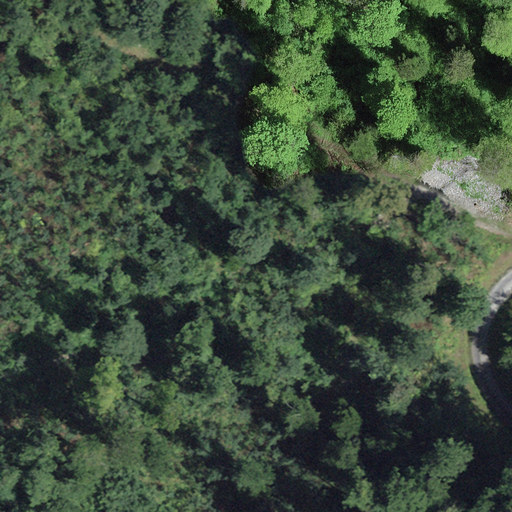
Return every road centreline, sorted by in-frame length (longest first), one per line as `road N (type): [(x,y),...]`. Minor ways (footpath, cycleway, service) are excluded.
road 1 (track): [(511,235),(325,136),(30,0)]
road 2 (track): [(511,280),(489,297),(476,339),(487,378),(511,410)]
